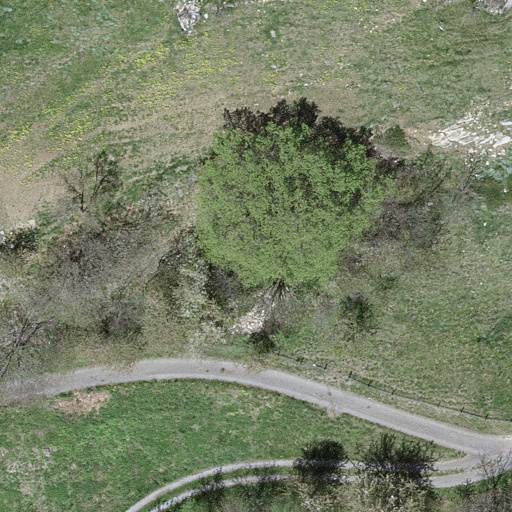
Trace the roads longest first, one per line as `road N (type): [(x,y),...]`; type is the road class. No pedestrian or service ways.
road 1 (track): [(511,452),(221,370),(136,368),(0,392)]
road 2 (track): [(152,511),(182,486),(254,471),(453,481),(511,453)]
